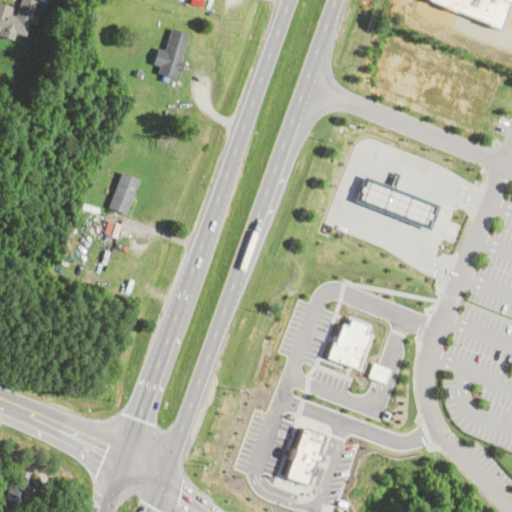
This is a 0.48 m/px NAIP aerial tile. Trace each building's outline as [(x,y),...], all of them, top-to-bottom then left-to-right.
[(22,36),(33,1),(29,0),(16,0),(13,9),(0,4),(0,37),(8,40),(10,33),(22,36)] [(429,0),(495,29),(506,0),(429,0)] [(175,77),(177,70),(180,71),(183,60),(180,59),(188,32),(170,26),(163,48),(157,46),(152,62),(159,64),(157,71),(175,77)] [(106,206),(120,170),(139,178),(126,213),(106,206)] [(395,170),(389,184),(397,186),(402,173),(395,170)] [(389,184),(365,174),(355,199),(430,229),(440,204),(397,186),(389,184)] [(349,318),(367,324),(364,331),(370,334),(357,368),(325,356),(331,341),(334,342),(341,323),(347,324),(349,318)] [(388,368),(371,361),(366,375),(383,382),(388,368)] [(301,427),(323,435),(306,484),(284,476),(301,427)] [(5,502),(11,473),(15,474),(16,469),(31,472),(28,484),(30,484),(27,498),(25,498),(24,506),(5,502)]
